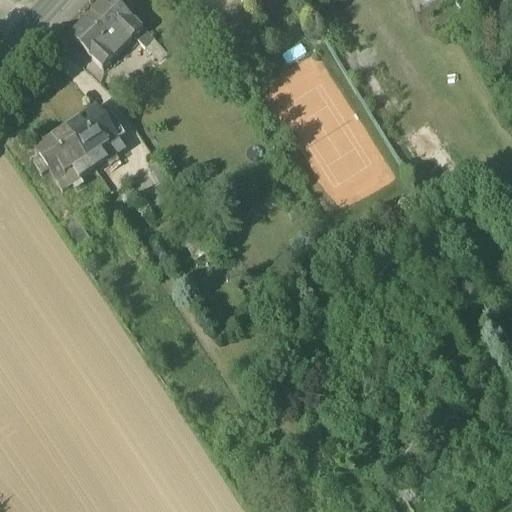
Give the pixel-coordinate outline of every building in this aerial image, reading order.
[(134,23),(128,17),(118,8),(110,0),(108,0),(86,24),(109,47),(121,36),(133,23),(134,23)] [(125,0),(118,8),(128,17),(135,10),(125,0)] [(133,23),(121,36),(130,45),(134,41),(143,32),(133,23)] [(119,57),(109,47),(86,24),(70,40),(103,73),(119,57)] [(134,41),(145,52),(154,43),(143,32),(134,41)] [(119,57),(130,45),(121,36),(109,47),(119,57)] [(81,122),(66,132),(94,175),(107,166),(109,171),(119,165),(116,160),(125,154),(112,135),(119,130),(109,117),(103,121),(97,112),(90,116),(89,114),(79,120),(81,122)] [(410,134),(445,177),(456,168),(421,125),(410,134)] [(81,184),(94,175),(66,132),(50,143),(49,141),(39,147),(40,150),(34,153),(40,163),(33,168),(42,181),(49,176),(62,196),(72,190),(74,193),(83,187),(81,184)] [(149,171),(163,191),(171,185),(158,165),(149,171)] [(143,204),(157,226),(185,207),(171,185),(163,191),(143,204)] [(59,233),(75,255),(90,245),(75,222),(59,233)] [(185,235),(202,262),(216,253),(198,226),(185,235)]
